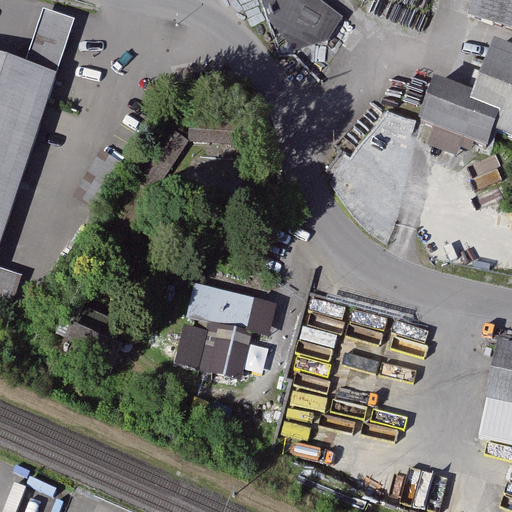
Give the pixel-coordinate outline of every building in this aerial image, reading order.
[(302,0),(263,0),(286,48),(299,62),(333,43),(304,12),(302,0)] [(511,0),(477,0),(474,10),(511,25),(511,0)] [(24,66),(0,57),(0,257),(76,22),(42,11),(24,66)] [(511,51),(502,48),(482,100),(435,81),(420,121),(511,156),(511,51)] [(134,172),(104,151),(70,200),(100,221),(134,172)] [(240,166),(190,159),(185,196),(235,203),(240,166)] [(464,337),(311,286),(284,365),(438,417),(464,337)] [(276,347),(285,307),(197,287),(176,373),(244,387),(254,342),(276,347)] [(127,355),(83,332),(71,355),(115,379),(127,355)] [(511,339),(502,338),(491,404),(511,407),(511,339)] [(176,373),(150,357),(139,376),(166,391),(176,373)] [(511,511),(511,491),(458,473),(444,511),(511,511)]
